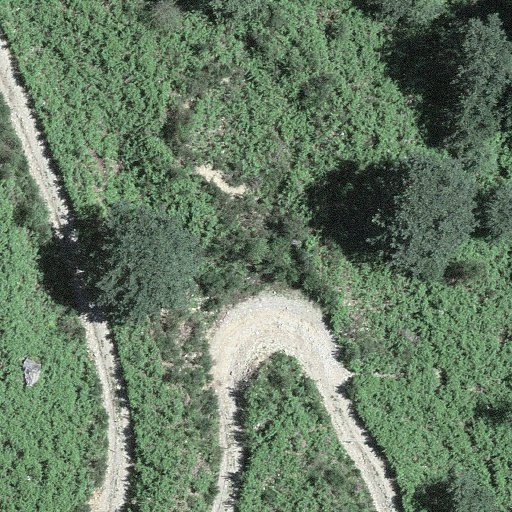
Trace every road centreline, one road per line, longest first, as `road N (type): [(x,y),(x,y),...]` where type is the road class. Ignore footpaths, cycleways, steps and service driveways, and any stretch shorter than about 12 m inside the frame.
road 1 (track): [(385,511),(370,461),(304,329),(286,313),(262,309),(228,332),(233,422),(221,511)]
road 2 (track): [(118,511),(124,456),(114,388),(0,70)]
